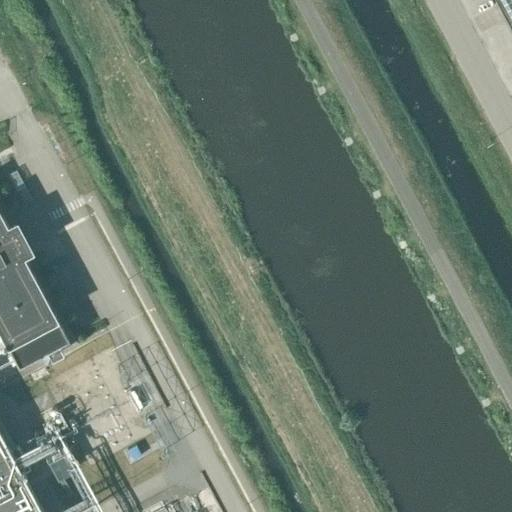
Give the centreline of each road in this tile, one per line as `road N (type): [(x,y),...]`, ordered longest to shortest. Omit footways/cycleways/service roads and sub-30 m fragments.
road 1 (unclassified): [(511,396),(301,0)]
road 2 (unclassified): [(511,134),(440,0)]
